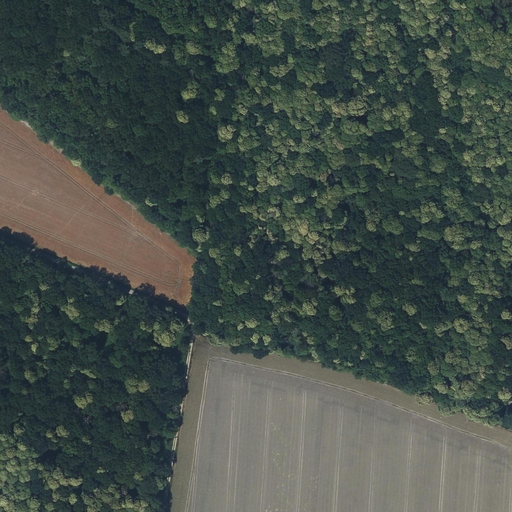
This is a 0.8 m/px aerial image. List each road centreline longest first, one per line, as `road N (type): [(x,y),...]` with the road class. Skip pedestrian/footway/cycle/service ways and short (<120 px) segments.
road 1 (track): [(194,320),(497,409),(511,398)]
road 2 (track): [(194,320),(0,236)]
road 3 (track): [(164,511),(194,320)]
